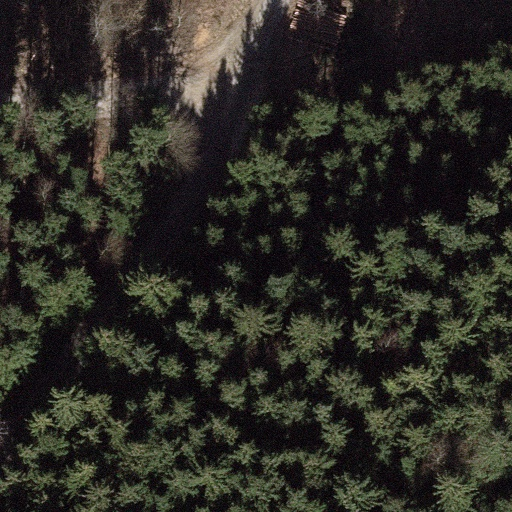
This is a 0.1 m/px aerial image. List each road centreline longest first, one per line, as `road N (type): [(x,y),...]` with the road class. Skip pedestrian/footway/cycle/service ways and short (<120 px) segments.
road 1 (track): [(0,462),(163,241),(283,0)]
road 2 (track): [(232,102),(0,89)]
